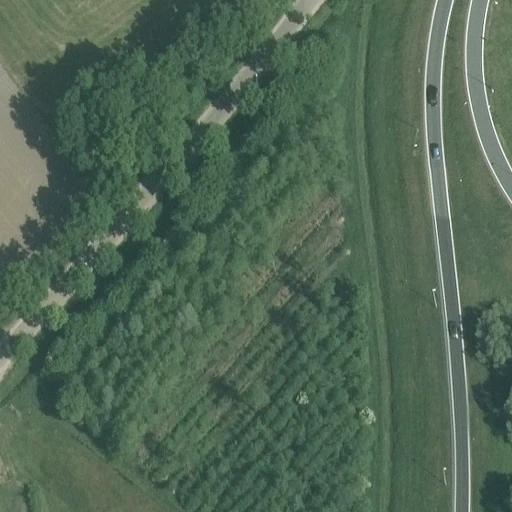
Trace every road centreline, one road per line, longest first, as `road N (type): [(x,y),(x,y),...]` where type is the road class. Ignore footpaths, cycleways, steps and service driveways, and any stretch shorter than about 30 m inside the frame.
road 1 (motorway): [(445,0),(432,128),(451,292),(461,511)]
road 2 (unclassified): [(0,356),(227,104),(309,0)]
road 3 (motorway): [(511,187),(479,103),(480,0)]
